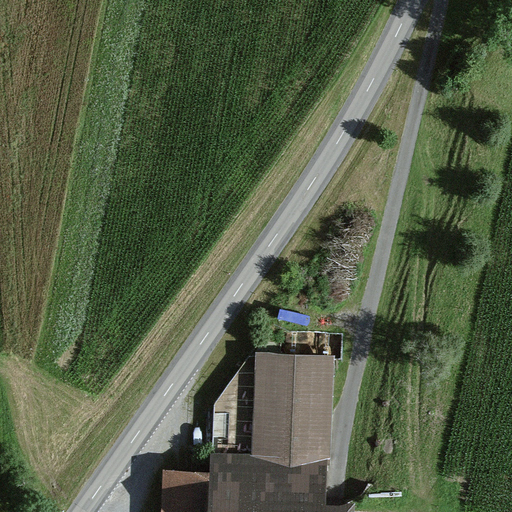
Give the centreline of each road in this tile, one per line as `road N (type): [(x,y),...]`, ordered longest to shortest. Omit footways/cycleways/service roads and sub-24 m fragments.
road 1 (tertiary): [(410,0),(339,138),(84,511)]
road 2 (track): [(439,0),(354,379),(333,511)]
